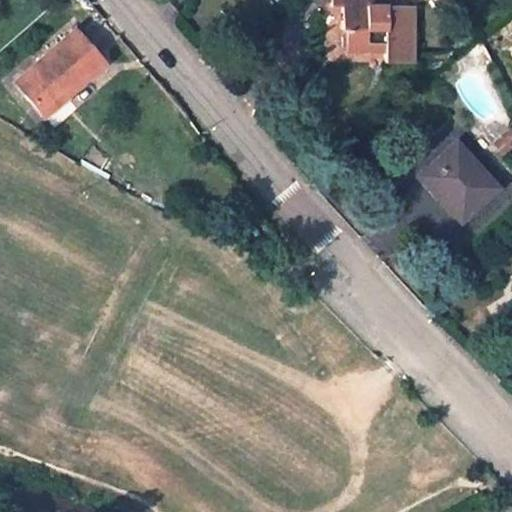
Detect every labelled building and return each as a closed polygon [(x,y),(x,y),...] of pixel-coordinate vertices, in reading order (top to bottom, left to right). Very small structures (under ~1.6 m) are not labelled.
[(363,44),(382,45),(382,53),(382,61),(409,61),(410,4),(370,5),(370,0),(328,0),(329,4),(339,4),(339,28),(344,28),(343,52),(363,53),(363,44)] [(38,110),(59,92),(63,95),(100,63),(71,31),(12,81),(38,110)] [(363,53),(382,53),(382,45),(363,44),(363,53)] [(38,110),(45,119),(67,100),(63,95),(59,92),(38,110)] [(511,132),(506,125),(489,141),(501,155),(511,144),(511,132)] [(421,169),(446,197),(441,202),(458,220),(494,187),(452,141),(421,169)] [(106,157),(98,169),(112,180),(122,168),(106,157)] [(421,169),(416,174),(441,202),(446,197),(421,169)]
